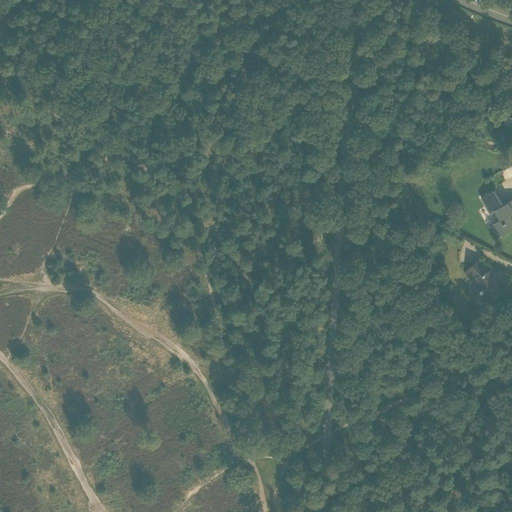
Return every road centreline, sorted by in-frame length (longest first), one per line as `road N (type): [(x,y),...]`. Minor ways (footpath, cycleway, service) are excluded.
road 1 (track): [(0,294),(39,285),(97,293),(190,359),(238,441)]
road 2 (track): [(301,447),(511,346)]
road 3 (track): [(0,356),(43,402),(98,511)]
road 4 (track): [(204,0),(177,88),(113,148)]
road 5 (track): [(113,148),(77,175),(20,191),(0,212)]
road 6 (track): [(0,81),(113,148)]
road 7 (track): [(113,148),(209,228)]
